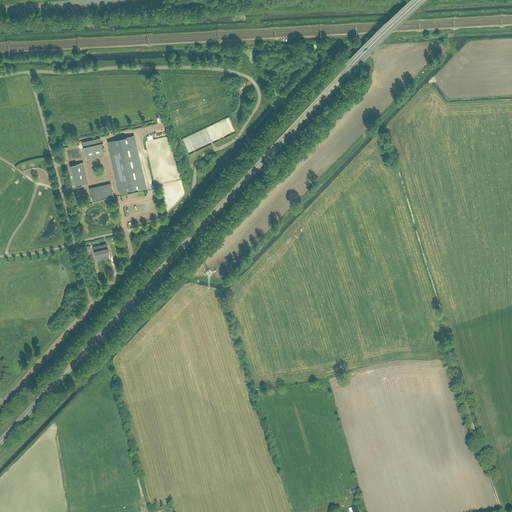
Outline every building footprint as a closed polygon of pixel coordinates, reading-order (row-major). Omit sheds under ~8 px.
[(131,136),(110,140),(122,193),(144,188),(131,136)] [(101,142),(83,146),(86,156),(104,152),(101,142)] [(80,163),(70,165),(75,186),(85,184),(80,163)] [(111,186),(90,191),(92,201),(114,196),(111,186)] [(100,246),(103,258),(109,257),(107,244),(100,246)] [(94,247),(96,259),(103,258),(100,246),(94,247)]
